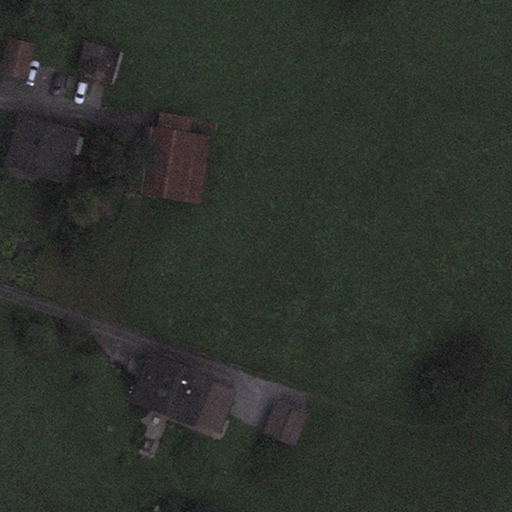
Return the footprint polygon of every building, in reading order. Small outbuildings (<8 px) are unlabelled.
[(3,70),(24,75),(31,45),(10,40),(3,70)] [(80,72),(108,79),(116,52),(88,44),(80,72)] [(162,114),(149,187),(199,194),(207,143),(186,140),(190,119),(162,114)] [(20,120),(9,161),(65,176),(65,174),(85,180),(89,165),(70,159),(77,135),(20,120)] [(222,388),(152,360),(138,396),(208,424),(222,388)] [(263,430),(298,443),(310,409),(276,396),(263,430)]
